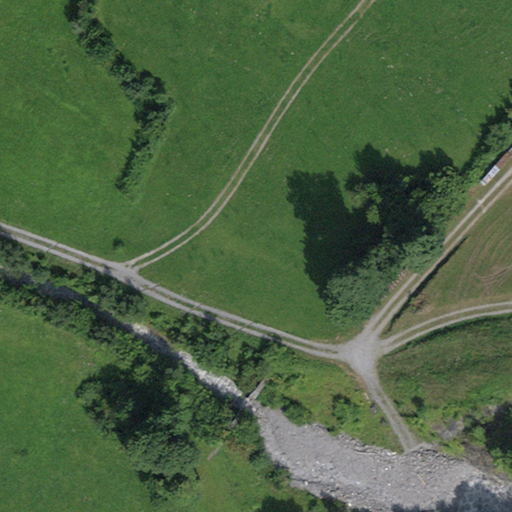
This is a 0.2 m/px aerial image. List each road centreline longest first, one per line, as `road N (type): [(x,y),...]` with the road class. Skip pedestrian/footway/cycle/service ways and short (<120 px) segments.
road 1 (track): [(511,173),(351,354),(295,345),(0,230)]
road 2 (track): [(369,0),(292,85),(218,206),(188,236),(134,263),(126,277)]
road 3 (track): [(511,305),(428,322),(351,354),(415,446),(412,486),(391,511)]
